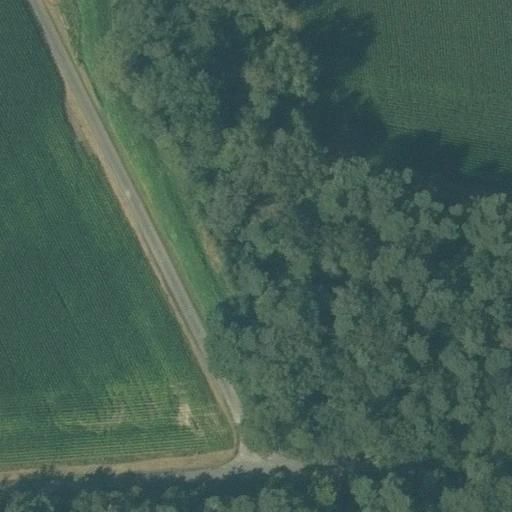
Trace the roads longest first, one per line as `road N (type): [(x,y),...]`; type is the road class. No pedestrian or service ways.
road 1 (unclassified): [(254,474),(248,435),(35,0)]
road 2 (unclassified): [(254,474),(511,457)]
road 3 (unclassified): [(0,491),(254,474)]
